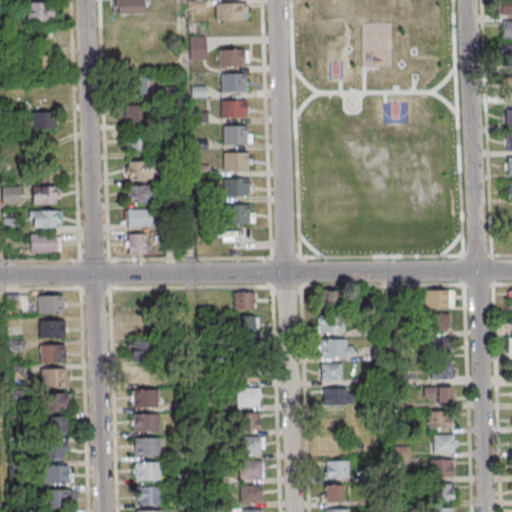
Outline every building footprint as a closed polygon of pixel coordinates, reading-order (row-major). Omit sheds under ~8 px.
[(142,13),(142,0),(118,0),(119,0),(113,0),(113,13),(142,13)] [(511,0),(498,0),(498,14),(511,13),(511,0)] [(26,3),(26,21),(56,21),(56,3),(26,3)] [(215,3),(215,20),(247,20),(247,3),(215,3)] [(511,19),(503,20),(503,38),(511,38),(511,19)] [(205,60),(205,36),(188,36),(188,60),(205,60)] [(511,43),(503,44),(503,66),(511,65),(511,43)] [(248,49),(218,49),(218,66),(248,66),(248,49)] [(121,53),(121,69),(144,69),(144,53),(121,53)] [(53,74),(53,56),(31,56),(31,74),(53,74)] [(221,91),(248,91),(248,73),(221,73),(221,91)] [(511,97),(511,75),(503,76),(503,97),(511,97)] [(147,93),(147,77),(124,77),(124,93),(147,93)] [(221,116),(247,116),(247,99),(221,99),(221,116)] [(125,122),(147,122),(147,101),(125,101),(125,122)] [(34,129),(55,129),(55,112),(34,112),(34,129)] [(223,144),(251,144),(251,125),(223,125),(223,144)] [(125,150),(146,150),(146,133),(125,133),(125,150)] [(223,169),(248,169),(248,152),(223,152),(223,169)] [(58,181),(58,161),(34,161),(35,181),(58,181)] [(151,161),(126,161),(126,179),(151,179),(151,161)] [(248,179),(226,179),(226,195),(248,195),(248,179)] [(19,186),(2,186),(2,203),(19,203),(19,186)] [(32,186),(32,203),(58,203),(58,186),(32,186)] [(152,186),(127,186),(127,202),(152,202),(152,186)] [(223,205),(223,223),(251,223),(251,205),(223,205)] [(154,209),(127,209),(127,227),(154,227),(154,209)] [(17,210),(3,210),(3,231),(17,231),(17,210)] [(31,227),(59,227),(59,210),(31,210),(31,227)] [(59,234),(29,234),(29,251),(59,251),(59,234)] [(146,234),(127,234),(127,255),(146,255),(146,234)] [(454,290),(423,290),(423,308),(454,308),(454,290)] [(320,291),(320,307),(339,307),(339,291),(320,291)] [(153,293),(130,293),(130,311),(153,311),(153,293)] [(235,293),(257,293),(257,310),(235,311),(235,293)] [(39,296),(66,296),(66,315),(39,315),(39,296)] [(449,331),(449,313),(424,313),(424,331),(449,331)] [(344,315),(317,315),(317,332),(344,332),(344,315)] [(132,318),(157,317),(158,335),(132,335),(132,318)] [(236,317),(258,317),(258,334),(236,334),(236,317)] [(41,322),(68,322),(68,340),(41,341),(41,322)] [(352,339),(320,339),(320,356),(352,356),(352,339)] [(446,340),(435,342),(436,352),(448,350),(446,340)] [(132,342),(158,342),(159,359),(133,360),(132,342)] [(235,342),(257,342),(258,359),(236,359),(235,342)] [(42,346),(69,346),(69,365),(42,365),(42,346)] [(430,379),(451,379),(451,361),(430,361),(430,379)] [(342,363),(320,363),(320,381),(342,381),(342,363)] [(239,366),(261,365),(261,383),(239,383),(239,366)] [(134,366),(159,366),(160,383),(134,384),(134,366)] [(42,370),(69,369),(69,388),(42,389),(42,370)] [(352,405),(353,387),(322,387),(322,404),(352,405)] [(452,387),(423,387),(423,401),(452,401),(452,387)] [(239,390),(261,390),(261,407),(239,407),(239,390)] [(134,391),(160,391),(160,408),(134,409),(134,391)] [(43,394),(70,394),(70,413),(43,413),(43,394)] [(451,429),(451,412),(427,412),(427,429),(451,429)] [(240,415),(262,414),(262,432),(240,432),(240,415)] [(135,415),(160,415),(161,432),(135,433),(135,415)] [(43,419),(70,419),(70,438),(43,438),(43,419)] [(432,435),(432,453),(454,453),(454,435),(432,435)] [(241,438),(263,437),(263,455),(241,455),(241,438)] [(136,440),(161,439),(162,457),(136,457),(136,440)] [(43,459),(66,459),(66,443),(43,443),(43,459)] [(454,460),(431,460),(431,477),(454,477),(454,460)] [(242,462),(264,461),(264,479),(242,479),(242,462)] [(327,462),(351,462),(351,479),(328,479),(327,462)] [(137,464),(162,463),(163,481),(137,481),(137,464)] [(45,467),(71,467),(72,486),(45,486),(45,467)] [(344,502),(344,483),(323,483),(323,502),(344,502)] [(454,484),(435,484),(435,501),(454,501),(454,484)] [(242,487),(264,486),(264,504),(242,504),(242,487)] [(141,488),(162,488),(162,505),(141,506),(141,488)] [(46,491),(73,491),(73,510),(46,510),(46,491)]
